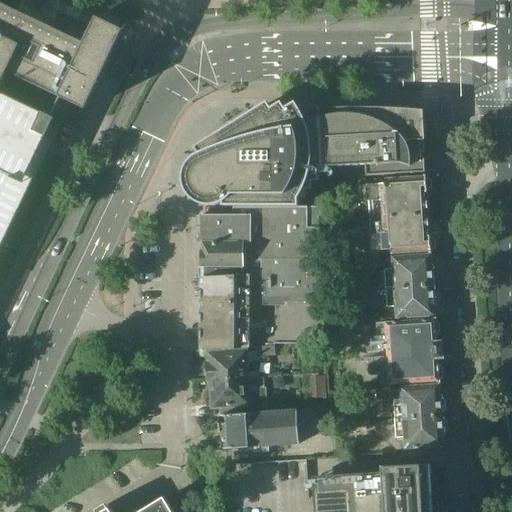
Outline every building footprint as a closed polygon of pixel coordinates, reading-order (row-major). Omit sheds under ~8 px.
[(35,0),(0,0),(0,86),(2,88),(10,73),(88,110),(98,88),(100,89),(107,76),(119,82),(136,48),(121,41),(124,35),(126,31),(98,18),(96,22),(94,28),(35,0)] [(0,278),(6,282),(64,159),(49,152),(60,129),(48,123),(52,117),(0,91),(0,278)] [(234,207),(300,207),(300,198),(306,198),(306,190),(313,190),(313,181),(320,181),(320,168),(323,167),(320,110),(289,109),(288,107),(286,109),(275,110),(274,108),(272,109),(261,109),(260,108),(239,121),(244,129),(205,153),(205,154),(202,154),(202,203),(224,203),(224,207),(234,207)] [(320,108),(320,110),(323,167),(366,165),(367,176),(426,172),(423,128),(415,122),(415,109),(390,108),(367,107),(347,107),(320,108)] [(387,183),(367,185),(368,201),(371,201),(372,218),(429,214),(427,190),(433,187),(432,179),(426,177),(426,176),(387,178),(387,183)] [(333,182),(323,183),(324,206),(334,206),(333,182)] [(250,348),(250,324),(261,324),(262,306),(286,307),(286,303),(324,303),(325,266),(319,266),(319,215),(321,215),(322,207),(300,207),(234,207),(234,216),(202,215),(201,244),(202,244),(202,251),(201,251),(202,267),(207,267),(207,278),(202,278),(202,351),(250,348)] [(429,220),(429,214),(372,218),(373,234),(369,235),(370,251),(391,250),(392,254),(431,251),(431,250),(437,247),(436,240),(430,237),(429,220)] [(385,269),(386,288),(434,285),(434,281),(436,281),(435,271),(434,271),(434,266),(432,266),(431,253),(393,256),(394,269),(385,269)] [(382,259),(369,260),(369,268),(382,268),(382,259)] [(386,288),(387,289),(388,308),(397,307),(398,319),(435,317),(434,304),(436,304),(436,301),(437,301),(436,289),(435,289),(434,285),(386,288)] [(388,349),(389,359),(389,361),(414,359),(413,344),(438,343),(436,319),(377,323),(378,337),(368,338),(368,352),(384,351),(384,349),(388,349)] [(389,359),(384,359),(384,357),(369,358),(369,373),(381,372),(382,386),(440,382),(439,359),(444,359),(443,342),(438,343),(413,344),(414,359),(389,361),(389,359)] [(207,368),(205,371),(205,376),(207,378),(208,382),(212,382),(212,381),(251,378),(250,363),(258,362),(258,358),(270,357),(276,356),(275,346),(269,347),(256,348),(256,351),(208,354),(209,364),(206,365),(207,368)] [(212,394),(210,396),(211,402),(213,404),(213,408),(252,405),(253,408),(267,407),(266,388),(265,389),(264,377),(259,378),(251,378),(212,381),(212,382),(212,394)] [(403,400),(394,401),(395,419),(444,416),(442,396),(441,397),(440,386),(402,388),(403,400)] [(377,400),(391,399),(390,389),(376,390),(377,400)] [(220,416),(221,433),(223,433),(225,450),(249,448),(250,453),(270,452),(269,447),(298,445),(296,411),(220,416)] [(405,437),(406,449),(444,446),(443,435),(445,435),(444,416),(395,419),(397,438),(405,437)] [(318,511),(318,497),(326,497),(326,489),(314,489),(308,489),(307,461),(227,465),(229,511),(318,511)] [(318,497),(318,511),(438,511),(436,473),(431,474),(430,464),(382,467),(383,471),(313,475),(314,489),(326,489),(326,497),(318,497)] [(173,511),(165,498),(141,511),(112,511),(110,508),(110,509),(107,504),(96,511),(97,511),(173,511)]
